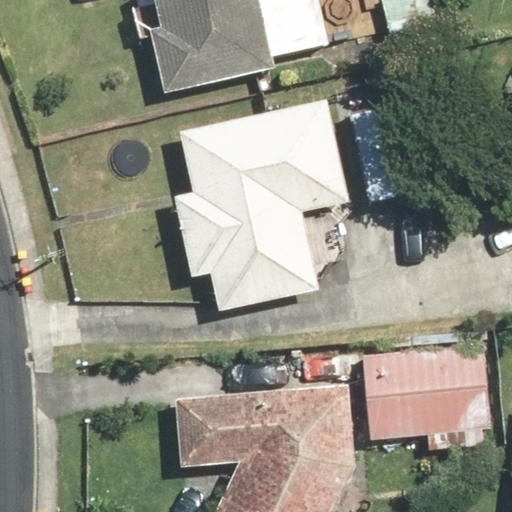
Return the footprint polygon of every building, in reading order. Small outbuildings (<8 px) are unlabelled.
[(167,0),(174,31),(163,33),(177,98),(288,74),(285,60),(351,46),(340,0),(167,0)] [(443,34),(440,0),(388,0),(392,39),(443,34)] [(418,102),(362,116),(385,201),(440,186),(418,102)] [(340,103),(194,136),(208,194),(188,199),(207,281),(226,277),(234,312),(335,290),(317,214),(363,203),(340,103)] [(500,349),(376,358),(382,443),(506,434),(500,349)] [(197,470),(255,465),(231,511),(349,511),(369,473),(361,387),(191,401),(197,470)]
